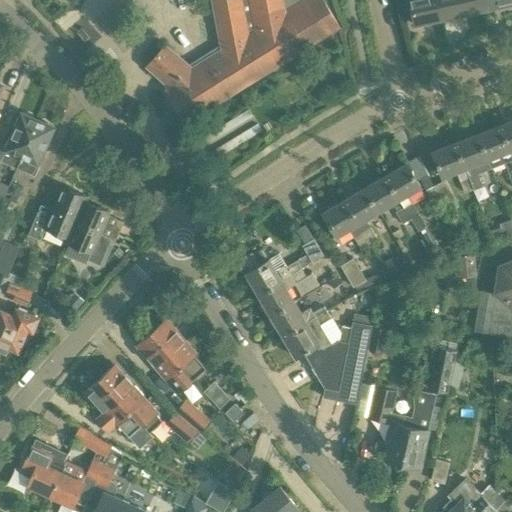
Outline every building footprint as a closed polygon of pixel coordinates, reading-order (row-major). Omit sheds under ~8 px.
[(212,0),(221,44),(191,62),(187,65),(164,44),(146,66),(167,83),(165,85),(168,88),(165,90),(185,122),(339,24),(323,0),(212,0)] [(440,19),(436,0),(408,0),(414,25),(440,19)] [(436,0),(440,19),(465,14),(462,0),(436,0)] [(462,0),(465,14),(490,9),(488,0),(462,0)] [(511,0),(488,0),(490,9),(511,4),(511,0)] [(26,116),(22,114),(7,150),(2,148),(0,153),(0,159),(18,167),(38,121),(35,120),(34,117),(29,115),(26,116)] [(511,156),(511,119),(500,124),(511,156)] [(42,123),(38,121),(18,167),(33,174),(37,164),(39,165),(54,128),(50,126),(49,123),(45,122),(42,123)] [(511,156),(500,124),(477,133),(487,157),(491,167),(504,161),(511,180),(511,156)] [(487,157),(477,133),(455,141),(473,189),(482,186),(476,172),(491,167),(487,157)] [(473,189),(455,141),(432,150),(441,175),(455,169),(464,192),(473,189)] [(426,226),(418,213),(406,192),(419,184),(406,162),(384,175),(398,197),(404,207),(410,217),(418,231),(420,230),(426,226)] [(398,197),(384,175),(364,187),(377,209),(398,197)] [(426,189),(433,185),(428,175),(421,178),(426,189)] [(443,204),(454,198),(445,179),(433,185),(443,204)] [(15,202),(22,187),(16,184),(9,199),(15,202)] [(70,239),(87,197),(64,187),(53,211),(43,206),(30,235),(41,240),(47,229),(70,239)] [(368,241),(376,237),(364,217),(377,209),(364,187),(343,199),(368,241)] [(112,240),(101,235),(111,213),(87,203),(89,198),(87,197),(70,239),(68,243),(93,254),(90,260),(101,265),(112,240)] [(368,241),(343,199),(322,212),(335,234),(347,227),(359,246),(368,241)] [(404,207),(395,212),(401,223),(410,217),(404,207)] [(426,226),(420,230),(428,242),(434,238),(426,226)] [(493,241),(504,237),(500,227),(489,231),(493,241)] [(240,258),(248,271),(246,272),(259,293),(290,275),(302,267),(323,254),(313,237),(302,244),(307,253),(278,271),(269,258),(259,264),(252,251),(240,258)] [(445,258),(458,253),(453,242),(440,247),(445,258)] [(0,255),(0,269),(8,273),(19,249),(6,243),(0,255)] [(457,277),(476,276),(475,254),(455,255),(457,277)] [(352,256),(341,264),(353,284),(365,277),(352,256)] [(383,262),(387,270),(394,266),(390,258),(383,262)] [(495,292),(481,290),(474,331),(511,337),(511,334),(511,259),(499,265),(495,292)] [(312,272),(306,275),(302,267),(290,275),(259,293),(268,309),(292,295),(288,288),(296,283),(301,293),(319,283),(312,270),(311,271),(312,272)] [(8,278),(3,276),(0,284),(0,291),(5,293),(3,297),(26,306),(33,291),(19,285),(23,278),(10,272),(8,278)] [(333,288),(341,282),(337,276),(328,281),(333,288)] [(64,305),(73,313),(83,301),(74,293),(64,305)] [(292,295),(268,309),(284,334),(327,308),(326,305),(315,312),(312,306),(302,312),(295,300),(292,295)] [(321,348),(332,341),(331,340),(320,322),(332,315),(327,308),(284,334),(296,355),(304,350),(318,342),(321,348)] [(38,319),(17,310),(14,319),(2,314),(0,318),(0,343),(16,350),(20,346),(28,330),(32,332),(38,319)] [(339,396),(356,320),(352,319),(350,326),(350,327),(348,338),(339,336),(338,336),(331,340),(332,341),(321,348),(318,342),(304,350),(325,384),(323,394),(339,396)] [(192,378),(205,368),(191,351),(163,320),(151,331),(190,376),(192,378)] [(357,400),(371,323),(356,320),(339,396),(357,400)] [(341,324),(339,336),(348,338),(350,327),(350,326),(341,324)] [(382,353),(387,328),(374,326),(369,350),(382,353)] [(192,378),(190,376),(151,331),(137,343),(167,378),(168,377),(179,390),(192,378)] [(447,391),(456,351),(437,346),(428,386),(447,391)] [(113,366),(100,377),(141,424),(149,432),(161,421),(142,400),(146,397),(133,383),(130,386),(113,366)] [(141,424),(100,377),(86,389),(104,409),(96,417),(108,431),(117,423),(128,435),(141,424)] [(218,407),(227,399),(211,382),(202,390),(218,407)] [(401,461),(409,424),(403,423),(405,415),(391,412),(396,389),(376,385),(369,417),(393,422),(388,443),(377,441),(374,454),(385,457),(401,461)] [(426,429),(431,408),(432,405),(431,404),(433,395),(413,391),(407,415),(405,415),(403,423),(409,424),(401,461),(418,465),(427,429),(426,429)] [(200,432),(211,419),(185,397),(174,410),(176,411),(198,430),(200,432)] [(235,403),(226,412),(233,420),(243,411),(235,403)] [(188,442),(198,430),(176,411),(165,422),(188,442)] [(110,447),(111,445),(92,434),(86,444),(97,450),(95,454),(99,456),(101,454),(106,456),(110,447)] [(76,438),(72,446),(83,451),(86,444),(76,438)] [(28,483),(50,494),(60,472),(65,461),(32,447),(22,470),(32,474),(28,483)] [(106,456),(103,461),(103,462),(104,462),(116,468),(123,454),(110,447),(106,456)] [(491,475),(499,452),(484,447),(476,470),(491,475)] [(241,449),(233,458),(243,465),(250,456),(241,449)] [(103,462),(103,461),(98,459),(99,456),(95,454),(84,477),(94,482),(104,462),(103,462)] [(438,456),(433,478),(447,481),(452,459),(438,456)] [(120,511),(125,501),(113,496),(117,488),(114,482),(111,480),(116,468),(104,462),(94,482),(95,482),(92,488),(102,493),(93,511),(120,511)] [(73,504),(83,482),(60,472),(50,494),(73,504)] [(476,511),(497,492),(497,491),(490,484),(481,492),(467,476),(449,493),(452,495),(442,505),(445,508),(441,511),(476,511)] [(210,488),(194,479),(189,489),(207,499),(206,501),(213,505),(212,506),(223,511),(224,511),(235,492),(214,480),(210,488)] [(299,511),(297,509),(298,508),(279,485),(246,511),(299,511)] [(497,511),(494,509),(504,499),(497,491),(497,492),(476,511),(497,511)] [(192,495),(183,511),(199,511),(205,501),(192,495)] [(147,511),(148,511),(125,501),(120,511),(147,511)]
